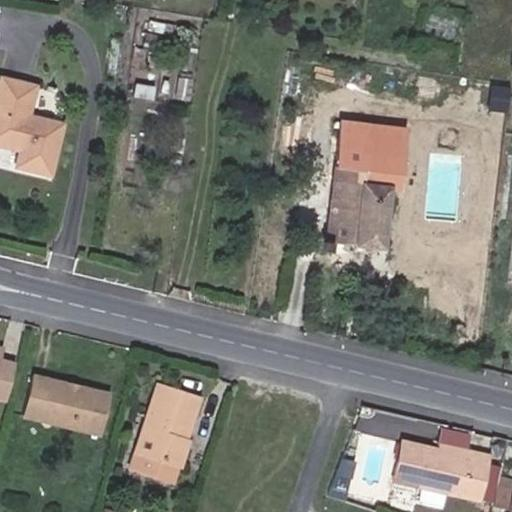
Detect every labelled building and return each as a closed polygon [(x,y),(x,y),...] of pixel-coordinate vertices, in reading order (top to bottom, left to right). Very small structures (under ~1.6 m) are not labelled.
[(60,123),(24,113),(32,84),(0,77),(0,78),(0,142),(18,148),(14,161),(48,170),(60,123)] [(415,127),(335,119),(323,237),(316,237),(314,249),(326,250),(327,243),(378,248),(384,185),(378,184),(380,164),(397,166),(400,140),(414,142),(415,127)] [(442,145),(443,134),(424,133),(424,143),(442,145)] [(0,343),(0,352),(9,355),(11,346),(0,343)] [(9,355),(0,352),(0,394),(4,396),(13,361),(7,359),(9,355)] [(22,411),(96,432),(106,394),(32,373),(22,411)] [(198,399),(156,386),(131,469),(173,482),(198,399)] [(434,449),(399,441),(391,478),(421,485),(418,499),(438,504),(441,490),(473,497),(483,455),(471,452),(470,457),(434,449)] [(436,444),(434,449),(470,457),(471,452),(436,444)] [(511,479),(496,475),(488,504),(503,509),(511,479)]
